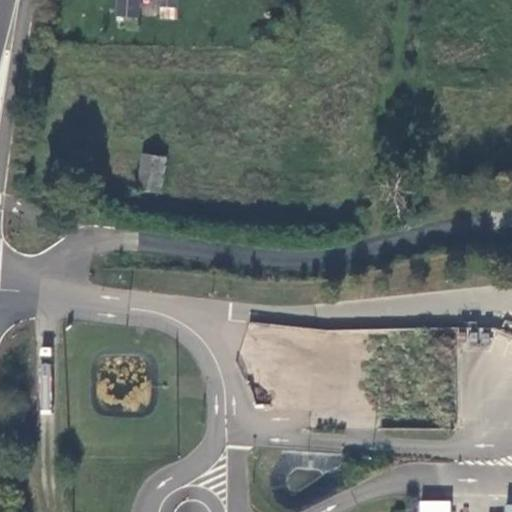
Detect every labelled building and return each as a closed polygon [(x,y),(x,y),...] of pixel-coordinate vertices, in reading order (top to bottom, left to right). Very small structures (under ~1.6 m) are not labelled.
[(139,0),(117,0),(115,28),(136,30),(139,0)] [(158,0),(157,18),(161,19),(175,20),(176,0),(158,0)] [(485,44),(435,42),(435,64),(484,67),(485,44)] [(160,193),(166,157),(143,155),(138,190),(160,193)] [(449,511),(450,500),(418,499),(417,511),(449,511)]
